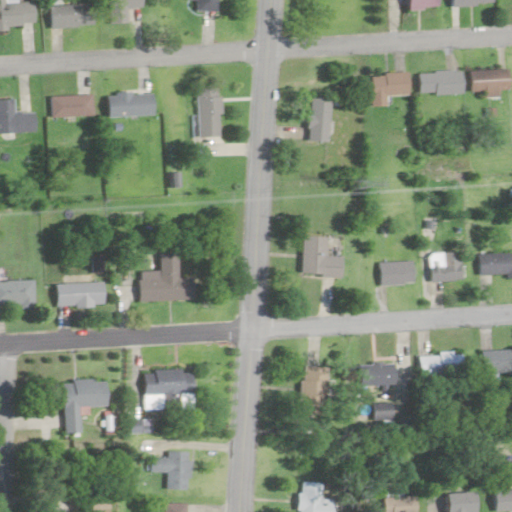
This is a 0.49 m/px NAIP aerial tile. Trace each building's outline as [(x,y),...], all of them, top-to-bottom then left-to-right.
[(122,9),(136,9),(135,0),(103,0),(103,24),(122,24),(122,9)] [(211,0),(183,0),(184,0),(191,0),(191,12),(212,12),(211,0)] [(430,9),(430,0),(400,0),(401,9),(430,9)] [(29,1),(0,1),(0,26),(30,25),(29,1)] [(89,5),(44,6),(44,28),(89,27),(89,5)] [(493,90),(503,90),(503,69),(465,69),(465,93),(493,93),(493,90)] [(415,94),(458,93),(458,71),(414,72),(415,94)] [(404,72),(366,73),(367,106),(383,105),(383,95),(405,95),(404,72)] [(193,136),(216,136),(215,87),(193,87),(193,136)] [(147,92),(101,93),(102,116),(147,115),(147,92)] [(47,116),(89,116),(89,95),(47,95),(47,116)] [(0,132),(32,132),(31,112),(11,112),(10,99),(0,98),(0,132)] [(326,98),(303,98),(302,141),(325,141),(326,98)] [(320,236),(296,235),(294,274),(334,276),(335,256),(319,255),(320,236)] [(455,281),(455,251),(424,251),(424,281),(455,281)] [(187,300),(187,276),(173,277),(173,252),(154,252),(154,271),(133,272),(133,301),(187,300)] [(511,273),(511,252),(473,253),(474,274),(511,273)] [(374,261),(374,284),(407,284),(407,261),(374,261)] [(0,280),(0,306),(27,307),(27,280),(0,280)] [(49,283),(50,306),(98,305),(97,281),(49,283)] [(511,349),(476,350),(476,373),(511,372),(511,349)] [(457,353),(416,353),(416,375),(457,375),(457,353)] [(387,385),(387,362),(353,362),(353,385),(387,385)] [(319,366),(294,366),(294,413),(319,413),(319,366)] [(138,408),(184,408),(183,370),(138,370),(138,408)] [(73,407),(100,406),(99,379),(55,380),(57,435),(73,434),(73,407)] [(367,403),(367,421),(378,421),(378,426),(388,426),(388,403),(367,403)] [(147,433),(147,420),(125,420),(125,433),(147,433)] [(163,489),(184,489),(185,452),(163,451),(163,457),(147,457),(147,472),(163,472),(163,489)] [(326,511),(331,511),(332,483),(293,482),(292,511),(326,511)] [(487,511),(511,510),(511,489),(487,489),(487,511)] [(410,511),(410,495),(396,495),(396,491),(376,491),(375,511),(397,511),(410,511)] [(440,493),(440,511),(469,511),(470,493),(440,493)] [(181,511),(182,503),(160,503),(159,511),(181,511)]
